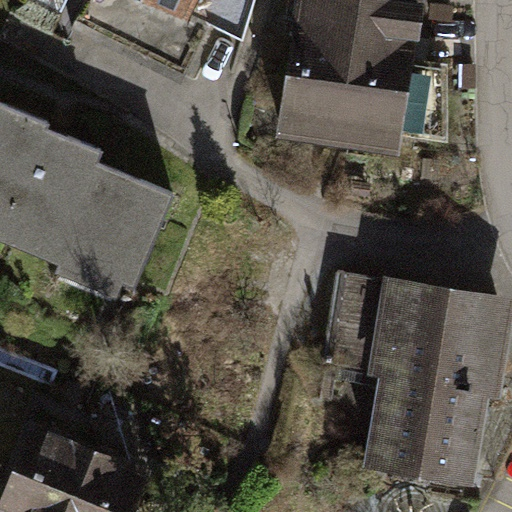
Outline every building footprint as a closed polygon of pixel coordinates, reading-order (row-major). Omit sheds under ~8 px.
[(199,0),(138,0),(188,23),(199,0)] [(424,0),(294,0),(272,138),(401,155),(403,132),(446,141),(445,66),(413,62),(424,0)] [(46,121),(0,102),(0,242),(57,263),(54,272),(127,306),(174,195),(97,162),(102,150),(44,128),(46,121)] [(511,319),(511,298),(339,270),(324,363),(379,372),(364,466),(474,485),(488,396),(501,398),(511,319)] [(136,511),(154,469),(31,425),(0,499),(0,511),(136,511)]
